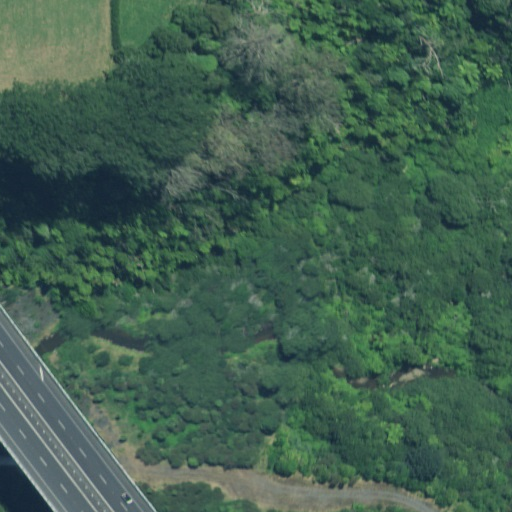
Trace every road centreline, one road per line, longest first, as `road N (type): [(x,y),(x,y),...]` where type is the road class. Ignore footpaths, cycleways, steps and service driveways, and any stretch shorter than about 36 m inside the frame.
road 1 (motorway): [(0,330),(136,511)]
road 2 (motorway): [(89,511),(0,393)]
